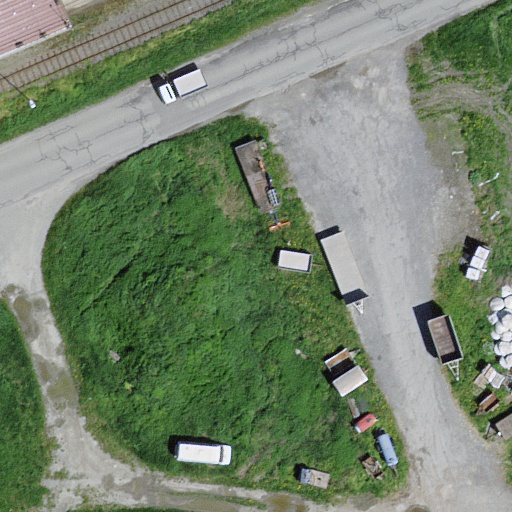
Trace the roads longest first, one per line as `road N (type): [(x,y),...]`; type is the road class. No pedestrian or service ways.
road 1 (track): [(0,229),(92,482),(249,511)]
road 2 (unclassified): [(0,170),(393,0)]
